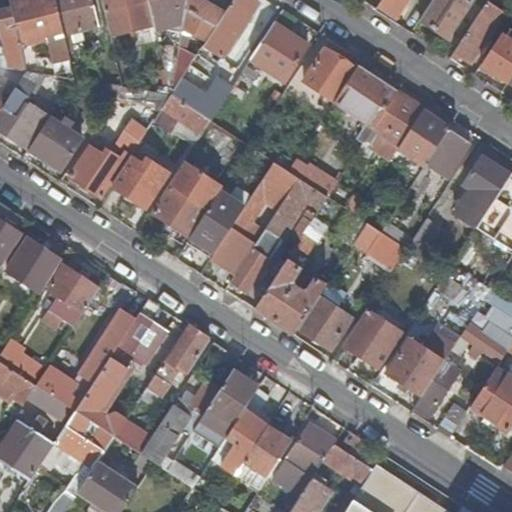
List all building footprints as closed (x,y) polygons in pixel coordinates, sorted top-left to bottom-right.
[(55,0),(11,0),(9,1),(10,6),(26,71),(47,74),(74,78),(67,50),(55,0)] [(71,32),(81,30),(73,0),(55,0),(67,50),(74,48),(71,32)] [(91,0),(73,0),(81,30),(97,26),(91,0)] [(101,0),(105,11),(148,1),(147,0),(101,0)] [(177,30),(181,29),(185,0),(147,0),(148,1),(155,30),(162,28),(176,25),(177,30)] [(191,33),(206,40),(224,12),(203,0),(185,0),(181,29),(191,33)] [(257,0),(256,0),(231,0),(224,12),(206,40),(202,45),(220,57),(257,0)] [(379,0),(376,6),(395,18),(406,0),(379,0)] [(466,0),(430,0),(418,19),(447,38),(470,2),(466,0)] [(501,13),(485,2),(449,58),(454,61),(458,55),(470,62),(501,13)] [(7,57),(5,67),(26,71),(10,6),(0,8),(0,39),(4,57),(7,57)] [(511,15),(480,65),(506,82),(507,80),(511,73),(511,15)] [(308,44),(273,22),(250,57),(285,80),(308,44)] [(170,42),(159,45),(170,94),(181,29),(177,30),(176,25),(162,28),(172,30),(170,42)] [(191,33),(181,29),(170,94),(178,82),(196,54),(187,49),(191,33)] [(301,79),(334,101),(356,68),(322,46),(301,79)] [(105,60),(108,84),(123,86),(116,57),(105,60)] [(0,91),(8,97),(26,71),(5,67),(0,66),(0,91)] [(396,91),(358,66),(356,68),(334,101),(366,123),(357,138),(363,142),(373,127),(396,91)] [(34,93),(47,74),(26,71),(8,97),(0,110),(0,130),(28,149),(48,118),(24,102),(31,91),(34,93)] [(254,79),(241,71),(229,89),(226,93),(240,102),(254,79)] [(214,80),(203,98),(195,110),(210,119),(226,93),(229,89),(214,80)] [(195,110),(203,98),(178,82),(170,94),(195,110)] [(101,93),(117,95),(123,86),(108,84),(106,84),(102,83),(101,93)] [(115,99),(162,106),(170,94),(123,86),(117,95),(115,99)] [(0,110),(8,97),(0,91),(0,110)] [(422,109),(396,91),(373,127),(379,131),(398,144),(422,109)] [(176,117),(200,134),(210,119),(195,110),(170,94),(162,106),(153,120),(168,130),(176,117)] [(401,148),(425,164),(448,129),(424,112),(401,148)] [(59,125),(48,118),(28,149),(60,170),(81,140),(67,131),(72,123),(64,118),(59,125)] [(372,142),(379,131),(373,127),(363,142),(353,157),(363,164),(373,148),(376,144),(372,142)] [(469,143),(448,129),(425,164),(411,185),(416,188),(430,167),(447,178),(469,143)] [(398,144),(379,131),(372,142),(376,144),(373,148),(389,158),(398,144)] [(133,150),(139,141),(125,132),(116,145),(124,150),(130,154),(133,150)] [(103,152),(89,143),(67,175),(102,198),(110,185),(130,154),(124,150),(119,156),(106,147),(103,152)] [(167,173),(133,150),(130,154),(110,185),(144,207),(167,173)] [(454,212),(476,226),(500,190),(510,175),(481,157),(462,185),(469,189),(454,212)] [(306,168),(295,160),(288,171),(298,177),(327,196),(334,185),(336,183),(308,165),(306,168)] [(270,187),(285,197),(298,177),(288,171),(273,161),(209,260),(226,271),(246,239),(236,232),(244,221),(247,223),(270,187)] [(220,186),(183,163),(151,212),(188,236),(220,186)] [(306,201),(319,209),(327,196),(298,177),(285,197),(254,244),(233,276),(230,281),(247,292),(306,201)] [(360,202),(334,185),(327,196),(352,213),(360,202)] [(246,239),(254,244),(285,197),(270,187),(247,223),(244,221),(236,232),(246,239)] [(511,198),(500,190),(476,226),(476,227),(511,250),(511,198)] [(242,206),(219,191),(189,237),(212,252),(242,206)] [(427,202),(433,206),(436,201),(430,197),(427,202)] [(0,268),(0,269),(22,235),(0,220),(0,268)] [(439,230),(424,220),(412,238),(405,248),(420,258),(439,230)] [(405,233),(387,221),(380,232),(405,248),(412,238),(405,233)] [(380,259),(393,268),(405,248),(380,232),(366,223),(358,236),(372,245),(375,240),(386,247),(379,258),(380,259)] [(372,245),(358,236),(353,244),(378,261),(380,259),(379,258),(386,247),(375,240),(372,245)] [(27,239),(5,272),(38,293),(60,260),(27,239)] [(254,244),(246,239),(226,271),(233,276),(254,244)] [(298,267),(286,260),(253,309),(293,335),(325,285),(314,278),(306,290),(300,291),(291,286),(290,279),(298,267)] [(49,311),(74,327),(99,290),(62,266),(47,290),(58,297),(49,311)] [(436,287),(452,298),(461,285),(445,274),(436,287)] [(465,306),(473,293),(461,285),(452,298),(465,306)] [(511,300),(492,287),(483,299),(495,307),(510,317),(511,318),(511,300)] [(319,298),(299,329),(330,350),(351,318),(319,298)] [(150,318),(158,306),(148,300),(138,316),(120,342),(128,347),(126,351),(145,363),(167,330),(150,318)] [(82,379),(92,386),(110,359),(120,342),(138,316),(116,303),(99,328),(113,337),(110,342),(103,338),(82,371),(86,373),(82,379)] [(504,326),(510,317),(495,307),(488,316),(504,326)] [(367,310),(344,345),(378,368),(401,333),(367,310)] [(484,334),(468,323),(459,337),(472,345),(467,353),(475,358),(480,351),(499,363),(511,342),(511,320),(500,337),(492,331),(494,329),(489,326),(484,334)] [(146,388),(158,397),(178,367),(187,373),(209,340),(187,326),(146,388)] [(385,374),(420,397),(443,362),(408,339),(385,374)] [(458,360),(448,354),(443,362),(420,397),(413,407),(428,417),(458,371),(452,368),(458,360)] [(126,369),(110,359),(92,386),(88,393),(76,412),(114,437),(121,427),(125,421),(113,413),(105,418),(98,413),(126,369)] [(12,400),(22,407),(29,397),(36,386),(0,362),(0,382),(16,393),(12,400)] [(68,379),(48,367),(36,386),(76,412),(88,393),(75,384),(78,379),(71,374),(68,379)] [(511,422),(511,378),(496,367),(470,407),(507,431),(511,422)] [(257,390),(231,373),(219,391),(208,408),(234,425),(243,411),(246,406),(257,390)] [(181,428),(191,434),(193,431),(208,408),(219,391),(217,390),(220,387),(208,380),(206,384),(204,383),(189,407),(180,401),(176,407),(173,405),(147,444),(140,454),(153,463),(166,471),(173,461),(163,454),(181,428)] [(29,397),(67,424),(76,412),(36,386),(29,397)] [(158,397),(146,388),(142,395),(154,403),(158,397)] [(269,397),(257,390),(246,406),(258,414),(269,397)] [(454,405),(437,430),(450,438),(466,413),(454,405)] [(234,425),(208,408),(193,431),(219,448),(225,438),(234,425)] [(267,426),(243,411),(234,425),(225,438),(235,444),(224,461),(238,470),(267,426)] [(46,511),(64,511),(77,494),(97,462),(114,437),(76,412),(67,424),(54,444),(69,454),(69,458),(73,460),(77,459),(87,465),(74,473),(66,491),(53,502),(46,511)] [(0,449),(0,460),(30,480),(54,444),(40,434),(47,423),(38,417),(31,429),(18,421),(0,449)] [(282,460),(311,479),(333,445),(336,440),(307,422),(282,460)] [(234,475),(259,491),(291,441),(267,426),(238,470),(234,475)] [(147,444),(121,427),(114,437),(140,454),(147,444)] [(339,448),(372,470),(376,465),(382,453),(350,432),(339,448)] [(349,506),(372,470),(339,448),(333,445),(311,479),(310,481),(289,511),(315,511),(328,493),(349,506)] [(200,478),(173,461),(166,471),(192,489),(200,478)] [(120,511),(136,488),(97,462),(77,494),(91,503),(84,511),(120,511)] [(0,494),(12,471),(0,464),(0,494)] [(447,511),(415,490),(376,465),(372,470),(349,506),(344,511),(447,511)]
